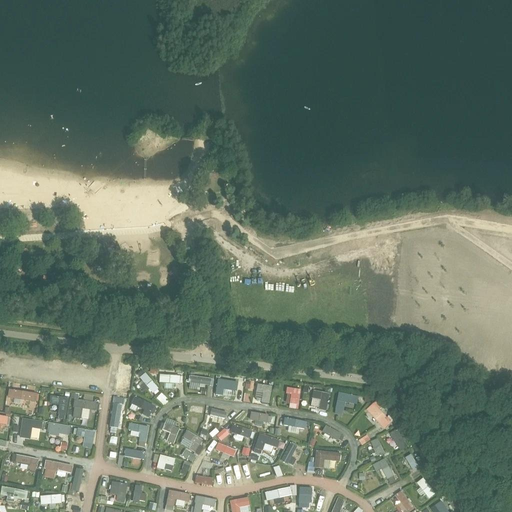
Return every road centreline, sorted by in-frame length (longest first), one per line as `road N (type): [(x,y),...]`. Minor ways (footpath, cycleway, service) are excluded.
road 1 (residential): [(343,490),(356,443),(345,429),(310,416),(191,401),(171,407),(158,424),(147,478)]
road 2 (residential): [(117,345),(97,466)]
